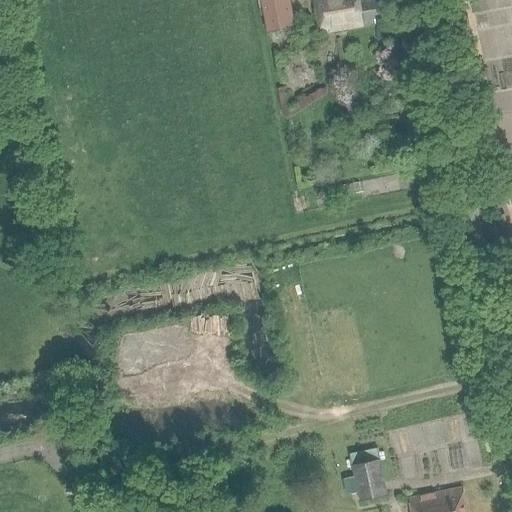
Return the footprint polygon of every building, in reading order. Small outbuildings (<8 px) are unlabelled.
[(289,0),(265,0),(271,31),(295,26),(289,0)] [(359,0),(317,0),(324,33),(376,23),(375,18),(383,17),(380,0),(372,0),(360,2),(359,0)] [(358,183),(349,185),(351,195),(360,193),(358,183)] [(348,195),(346,185),(339,186),(341,197),(348,195)] [(380,461),(352,467),(360,503),(388,497),(380,461)] [(468,511),(464,488),(410,500),(412,511),(468,511)] [(136,511),(132,489),(110,493),(113,511),(136,511)]
